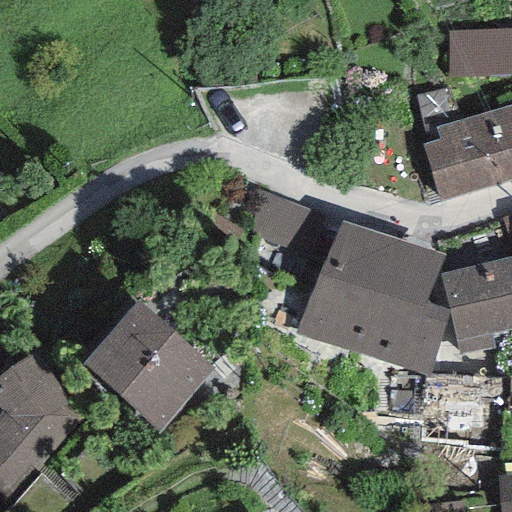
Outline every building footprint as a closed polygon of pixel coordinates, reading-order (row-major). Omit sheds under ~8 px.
[(511,33),(456,33),(456,82),(511,82),(511,33)] [(446,150),(426,156),(440,201),(511,179),(511,115),(442,137),(446,150)] [(444,260),(342,226),(295,336),(426,377),(449,317),(426,311),(444,260)] [(511,261),(441,278),(449,317),(457,357),(495,349),(492,338),(511,332),(511,261)] [(139,305),(82,372),(159,434),(213,372),(139,305)] [(79,422),(33,358),(0,383),(0,402),(8,415),(0,423),(0,493),(6,501),(79,422)] [(511,511),(511,474),(497,476),(499,511),(511,511)]
